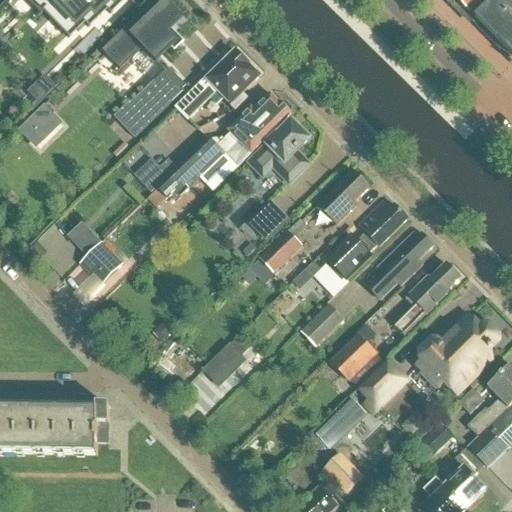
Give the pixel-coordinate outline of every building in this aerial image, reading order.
[(115,4),(119,0),(18,0),(18,1),(19,2),(20,0),(21,0),(38,17),(31,24),(33,25),(43,15),(50,8),(53,11),(57,15),(71,30),(80,21),(81,21),(83,18),(87,23),(109,2),(113,6),(115,4)] [(455,11),(466,22),(487,0),(456,0),(449,7),(453,11),(455,11)] [(511,0),(507,0),(507,1),(506,0),(496,0),(475,21),(473,22),(476,23),(477,21),(484,28),(483,29),(501,47),(500,49),(511,61),(511,0)] [(142,13),(100,54),(119,73),(141,51),(154,65),(173,46),(164,36),(169,32),(180,21),(163,4),(147,19),(142,13)] [(252,72),(250,72),(235,57),(208,84),(207,83),(177,113),(189,125),(217,96),(235,113),(246,103),(242,99),(260,81),(256,78),(256,76),(254,74),(252,72)] [(43,81),(32,92),(42,102),(53,91),(43,81)] [(152,84),(115,121),(136,142),(173,106),(152,84)] [(292,119),(293,113),(286,106),(281,108),(271,98),(254,115),(252,113),(229,136),(252,159),(292,119)] [(37,143),(57,123),(43,109),(23,129),(37,143)] [(277,139),(247,169),(263,184),(273,174),(289,190),(309,170),(297,157),(308,145),(306,143),(307,138),(302,133),(298,134),(291,127),(278,140),(277,139)] [(190,194),(226,159),(211,143),(158,194),(167,203),(169,205),(185,190),(190,194)] [(153,163),(136,179),(152,196),(178,172),(170,163),(161,171),(153,163)] [(352,210),(368,194),(352,177),(319,211),(337,229),(346,220),(347,221),(355,213),(352,210)] [(167,203),(158,194),(157,193),(148,202),(158,212),(167,203)] [(275,203),(253,225),(268,240),(291,218),(275,203)] [(380,253),(407,225),(394,211),(391,214),(385,207),(360,231),(368,241),(360,248),(353,241),(328,266),(348,286),(373,261),(371,259),(379,252),(380,253)] [(88,259),(102,246),(81,225),(67,238),(88,259)] [(308,247),(293,233),(260,266),(274,280),(308,247)] [(421,267),(435,252),(422,239),(419,242),(415,239),(379,275),(382,279),(369,292),(381,306),(399,289),(402,292),(424,271),(421,267)] [(88,259),(80,267),(102,289),(124,267),(102,245),(102,246),(88,259)] [(321,272),(313,264),(293,285),(300,292),(321,272)] [(406,343),(451,298),(449,296),(461,284),(447,270),(431,285),(429,283),(406,305),(413,312),(394,331),(406,343)] [(316,353),(345,325),(330,310),(302,338),(316,353)] [(422,356),(422,363),(457,399),(489,367),(483,361),(498,347),(498,341),(489,331),(483,331),(480,334),(468,322),(440,350),(437,348),(431,347),(422,356)] [(240,338),(230,347),(241,359),(251,349),(240,338)] [(349,387),(376,360),(359,342),(331,368),(349,387)] [(390,364),(358,394),(368,403),(362,408),(373,420),(411,384),(390,364)] [(208,371),(193,385),(210,403),(225,390),(208,371)] [(470,432),(481,443),(511,412),(511,371),(488,393),(499,405),(470,432)] [(470,419),(483,406),(473,395),(459,408),(470,419)] [(110,450),(110,410),(0,408),(0,459),(98,461),(98,449),(110,450)] [(511,412),(481,443),(470,454),(489,473),(506,456),(497,445),(511,430),(511,412)] [(443,451),(457,438),(451,432),(437,445),(443,451)] [(464,474),(445,492),(464,511),(467,511),(484,495),(473,483),(485,471),(468,453),(456,466),(464,474)] [(464,511),(445,492),(437,483),(425,495),(433,504),(426,511),(417,503),(407,511),(464,511)] [(321,490),(298,511),(297,511),(335,511),(339,508),(321,490)]
